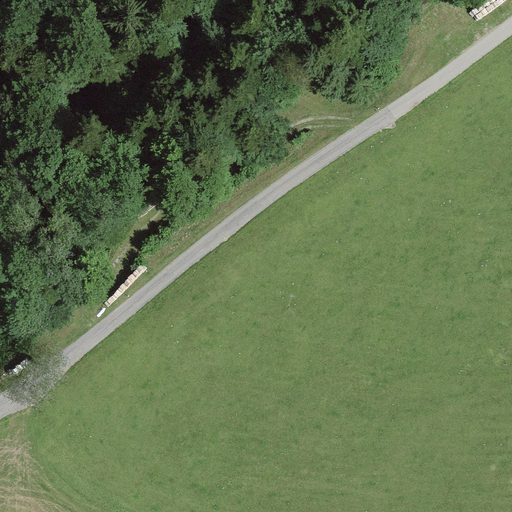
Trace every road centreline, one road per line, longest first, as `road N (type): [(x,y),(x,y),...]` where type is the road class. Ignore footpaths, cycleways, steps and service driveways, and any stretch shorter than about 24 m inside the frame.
road 1 (residential): [(0,405),(299,173),(511,26)]
road 2 (track): [(368,127),(325,121),(293,128),(159,219),(96,298),(92,337)]
